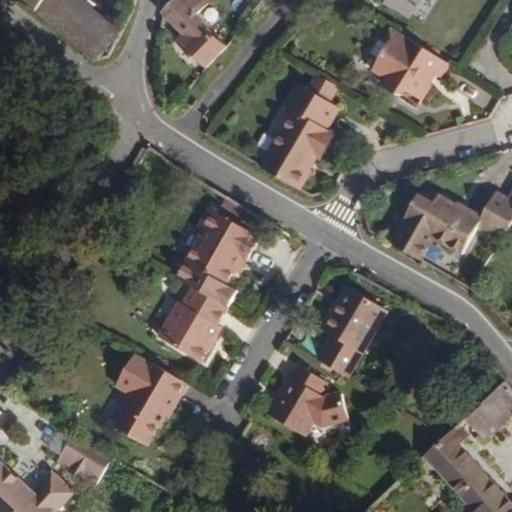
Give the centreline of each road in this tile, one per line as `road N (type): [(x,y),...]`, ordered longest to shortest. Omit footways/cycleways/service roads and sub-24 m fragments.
road 1 (residential): [(142,122),(0,342)]
road 2 (residential): [(325,231),(361,172),(511,121)]
road 3 (residential): [(511,362),(325,231)]
road 4 (residential): [(325,231),(142,122)]
road 5 (residential): [(232,409),(325,231)]
road 6 (residential): [(0,11),(120,99)]
